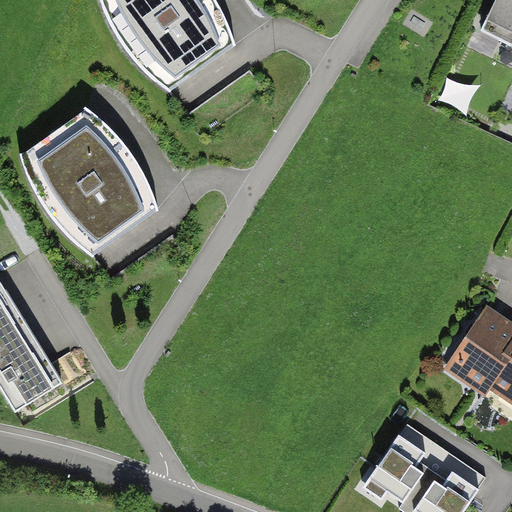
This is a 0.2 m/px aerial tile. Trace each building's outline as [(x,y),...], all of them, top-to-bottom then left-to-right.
[(212,0),(98,0),(106,20),(123,51),(145,76),(164,89),(230,44),(221,16),(212,0)] [(511,43),(511,0),(504,0),(489,33),(511,43)] [(266,92),(250,70),(188,115),(204,137),(266,92)] [(125,144),(84,110),(18,153),(30,185),(47,216),(69,242),(88,254),(154,210),(145,182),(125,144)] [(189,256),(173,235),(110,280),(125,301),(189,256)] [(0,282),(0,388),(14,412),(62,382),(0,282)] [(511,357),(511,317),(492,304),(447,369),(485,396),(490,389),(511,357)] [(511,357),(490,389),(511,403),(511,357)] [(397,431),(365,478),(414,511),(460,511),(479,486),(397,431)]
